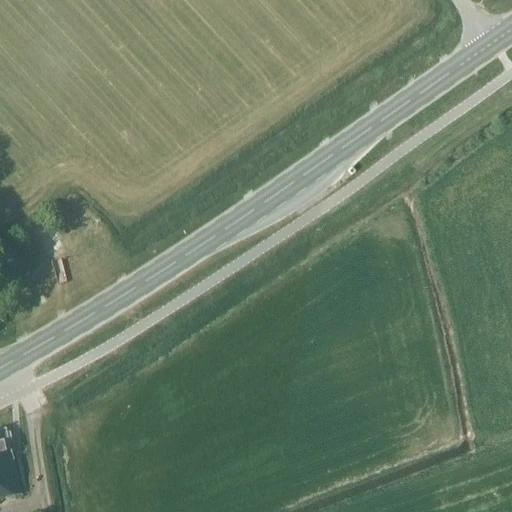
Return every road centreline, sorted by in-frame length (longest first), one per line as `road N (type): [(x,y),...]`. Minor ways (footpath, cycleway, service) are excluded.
road 1 (primary): [(0,366),(121,294),(490,42)]
road 2 (track): [(46,511),(26,389),(13,358)]
